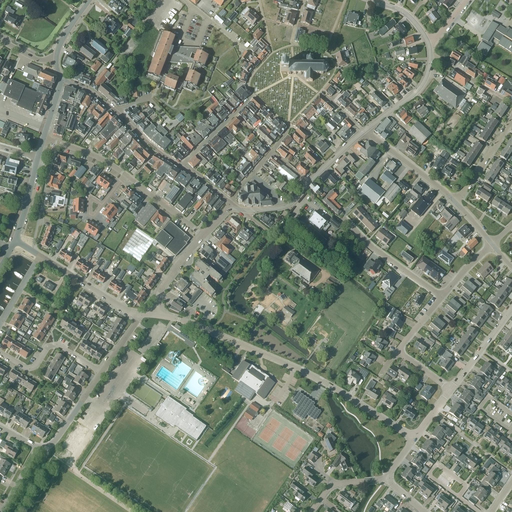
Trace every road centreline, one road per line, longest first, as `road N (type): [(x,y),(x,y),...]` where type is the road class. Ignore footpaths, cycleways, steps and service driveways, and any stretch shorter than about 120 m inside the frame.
road 1 (unclassified): [(413,439),(301,371),(155,315)]
road 2 (residential): [(62,78),(95,95),(180,166)]
road 3 (residential): [(441,296),(368,245),(344,218)]
road 4 (residential): [(100,372),(55,344),(27,368),(0,353)]
